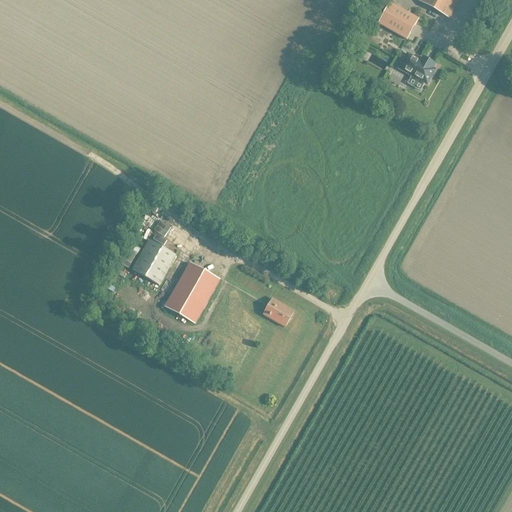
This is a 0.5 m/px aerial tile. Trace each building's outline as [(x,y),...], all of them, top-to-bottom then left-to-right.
[(419,0),(419,1),(449,18),(458,0),(419,0)] [(406,39),(418,19),(390,3),(378,24),(406,39)] [(423,57),(422,58),(420,61),(407,54),(399,69),(406,73),(406,72),(412,75),(410,79),(423,86),(424,83),(427,85),(435,70),(433,68),(435,64),(423,57)] [(149,240),(140,256),(132,270),(159,285),(176,255),(149,240)] [(195,324),(219,280),(189,263),(165,307),(195,324)] [(285,327),(294,311),(272,299),(263,315),(285,327)]
